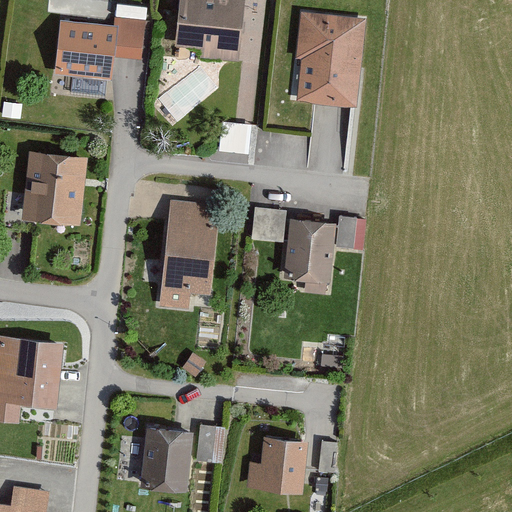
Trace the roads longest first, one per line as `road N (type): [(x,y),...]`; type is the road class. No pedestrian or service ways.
road 1 (residential): [(107,305),(85,511)]
road 2 (residential): [(107,305),(123,165)]
